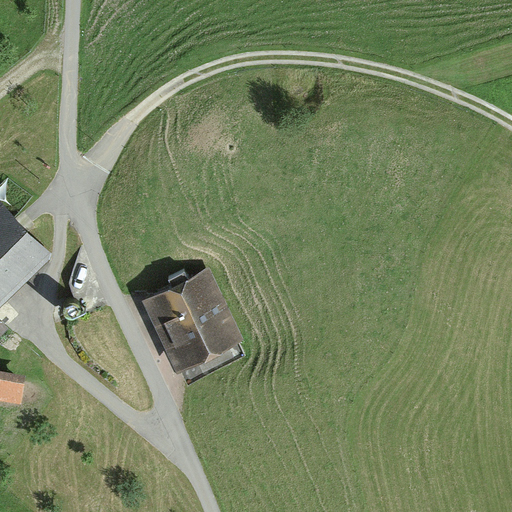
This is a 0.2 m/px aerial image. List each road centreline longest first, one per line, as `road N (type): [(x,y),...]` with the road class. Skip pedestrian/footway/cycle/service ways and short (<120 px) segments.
road 1 (track): [(217,511),(75,187),(68,141),(72,0)]
road 2 (track): [(75,187),(155,98),(186,78),(250,58),(357,65),(438,87),(511,123)]
